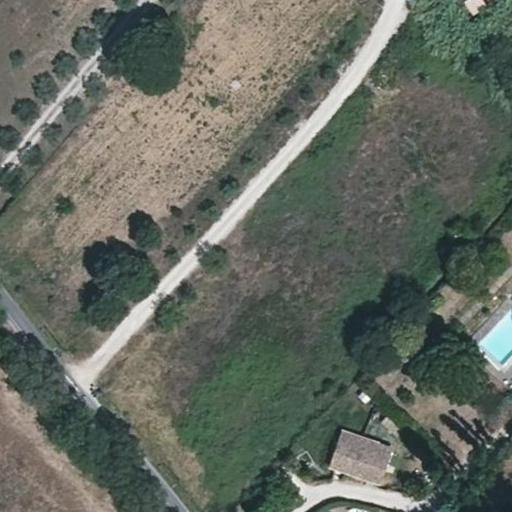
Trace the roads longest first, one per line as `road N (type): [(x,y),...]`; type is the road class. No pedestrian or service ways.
road 1 (track): [(80,387),(342,86),(383,28),(388,0)]
road 2 (residential): [(0,288),(182,511)]
road 3 (track): [(0,175),(149,0)]
